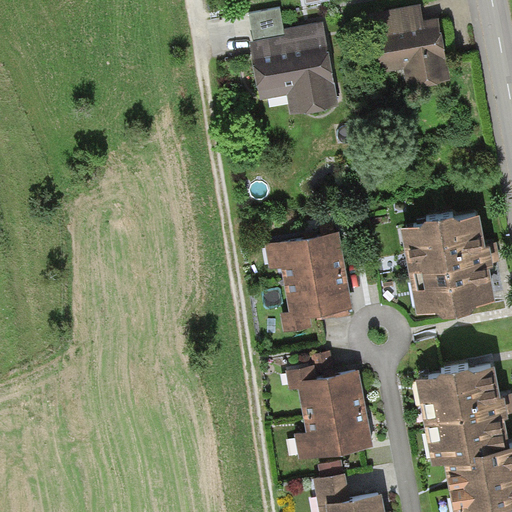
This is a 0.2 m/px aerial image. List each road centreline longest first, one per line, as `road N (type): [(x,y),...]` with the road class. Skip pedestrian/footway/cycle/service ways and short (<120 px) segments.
road 1 (track): [(185,0),(267,511)]
road 2 (residential): [(382,364),(409,511)]
